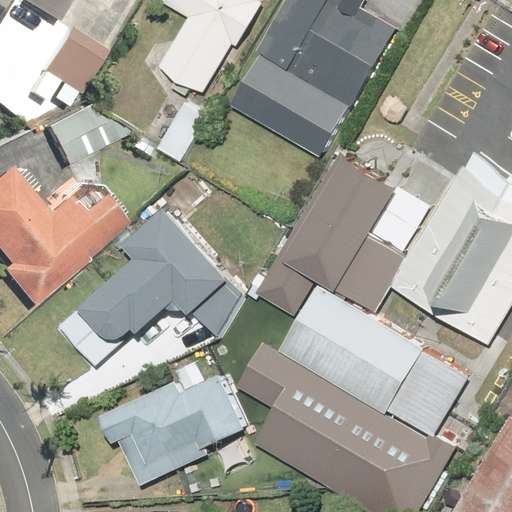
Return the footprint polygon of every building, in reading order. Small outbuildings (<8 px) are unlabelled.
[(26,0),(56,20),(69,0),(26,0)] [(267,0),(173,0),(192,10),(161,68),(215,97),(267,0)] [(291,0),(235,101),(333,154),(401,31),(345,0),(291,0)] [(107,47),(68,25),(42,69),(81,91),(107,47)] [(218,112),(190,96),(163,143),(191,159),(218,112)] [(95,98),(47,124),(67,161),(115,135),(95,98)] [(416,252),(383,232),(410,185),(348,149),(268,287),(315,314),(294,351),(443,437),(481,373),(379,315),(416,252)] [(71,190),(47,210),(6,160),(0,165),(0,256),(5,263),(0,266),(0,270),(30,307),(88,260),(83,254),(127,218),(102,187),(82,203),(71,190)] [(511,324),(511,191),(466,166),(398,288),(501,344),(511,324)] [(145,250),(69,320),(112,366),(188,295),(224,334),(251,289),(238,276),(241,272),(174,200),(134,237),(145,250)] [(281,403),(262,436),(393,511),(417,511),(456,446),(443,437),(294,351),(269,338),(243,381),(281,403)] [(111,413),(122,440),(129,438),(147,484),(216,457),(211,444),(257,426),(234,365),(111,413)] [(511,511),(511,416),(457,511),(511,511)]
